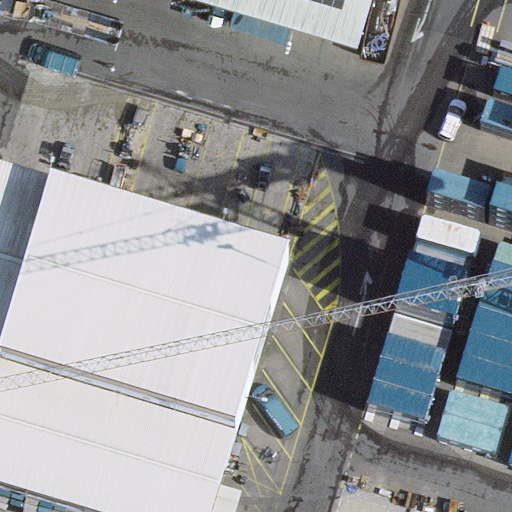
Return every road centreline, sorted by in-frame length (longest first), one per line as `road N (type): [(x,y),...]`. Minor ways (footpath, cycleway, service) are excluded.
road 1 (unknown): [(0,10),(406,119)]
road 2 (unknown): [(307,511),(352,387),(406,119)]
road 3 (unknown): [(449,0),(406,119)]
